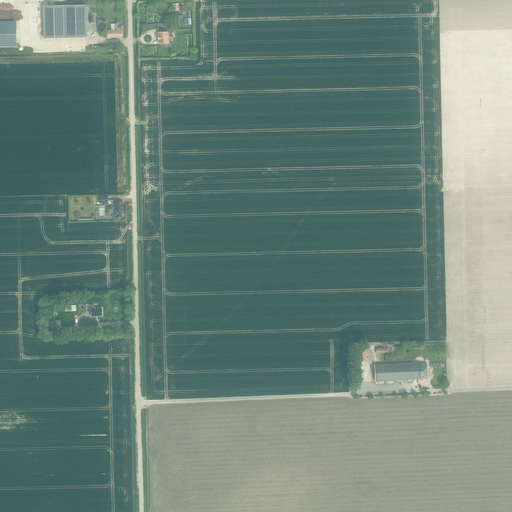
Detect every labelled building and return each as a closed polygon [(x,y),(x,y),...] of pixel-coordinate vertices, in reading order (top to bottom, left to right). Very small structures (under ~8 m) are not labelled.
[(87,37),(86,6),(43,7),(44,38),(87,37)] [(0,47),(16,47),(15,21),(0,21),(0,47)] [(122,28),(117,28),(117,24),(114,24),(114,30),(107,30),(107,39),(118,38),(118,37),(122,37),(122,28)] [(169,37),(172,37),(172,32),(169,32),(158,33),(158,43),(169,43),(169,37)] [(100,196),(100,204),(108,204),(108,200),(108,195),(100,196)] [(123,202),(115,201),(115,214),(113,215),(112,216),(112,217),(113,218),(113,219),(115,219),(117,219),(118,217),(122,217),(123,202)] [(94,305),(90,305),(91,316),(102,316),(102,315),(102,308),(94,308),(94,305)] [(421,379),(427,379),(426,363),(421,363),(375,365),(375,381),(421,379)]
